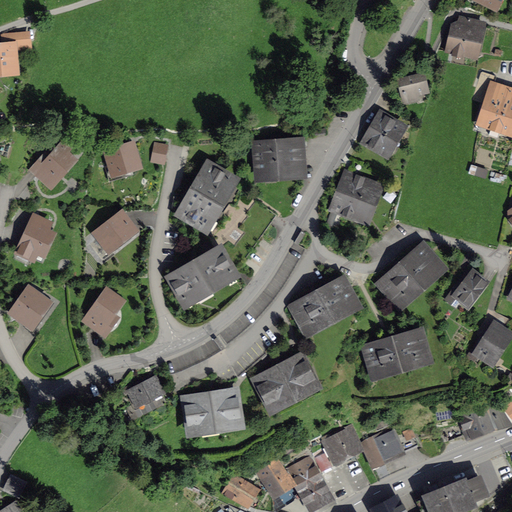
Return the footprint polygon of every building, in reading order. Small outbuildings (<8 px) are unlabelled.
[(469,0),(497,13),(503,0),(469,0)] [(458,16),(457,20),(450,24),(444,52),(452,54),(451,56),(478,62),(487,22),(458,16)] [(1,42),(0,42),(0,77),(20,76),(18,51),(33,50),(31,31),(1,34),(1,42)] [(511,87),(494,81),(496,76),(481,71),(471,100),(482,104),(475,126),(511,138),(511,87)] [(431,94),(425,72),(397,79),(403,105),(422,101),(421,96),(431,94)] [(389,161),(409,127),(379,110),(360,144),(389,161)] [(309,180),(305,138),(252,142),(256,184),(309,180)] [(69,152),(73,148),(63,140),(48,156),(44,153),(28,170),(52,192),(79,161),(69,152)] [(134,173),(144,170),(136,141),(103,150),(108,168),(105,169),(110,183),(135,175),(134,173)] [(165,165),(169,145),(154,142),(150,163),(165,165)] [(209,237),(241,179),(208,159),(174,216),(209,237)] [(486,179),(488,170),(471,164),(468,174),(486,179)] [(370,227),(386,184),(344,168),(324,223),(333,226),(337,215),(370,227)] [(109,255),(140,231),(124,209),(92,233),(109,255)] [(46,260),(58,233),(51,230),(54,222),(33,213),(14,254),(36,264),(39,257),(46,260)] [(402,314),(451,271),(424,241),(375,284),(402,314)] [(185,312),(243,278),(223,244),(165,277),(185,312)] [(470,311),(492,283),(473,269),(455,293),(451,290),(444,300),(452,306),(456,301),(470,311)] [(365,309),(346,275),(288,307),(307,341),(365,309)] [(33,333),(54,303),(29,285),(7,314),(33,333)] [(117,316),(128,301),(107,287),(81,322),(106,340),(120,318),(117,316)] [(496,369),(511,343),(511,333),(494,322),(473,355),(469,353),(466,358),(474,363),(477,358),(496,369)] [(436,364),(424,327),(361,346),(373,383),(436,364)] [(325,390),(304,351),(251,379),(272,418),(325,390)] [(167,395),(156,375),(130,388),(128,385),(122,389),(125,396),(128,394),(133,404),(126,408),(133,421),(163,405),(159,399),(167,395)] [(247,431),(240,387),(181,396),(188,440),(247,431)] [(461,418),(459,419),(465,432),(467,431),(473,442),(497,432),(488,409),(485,402),(459,413),(461,418)] [(488,409),(497,432),(511,428),(511,419),(504,411),(500,406),(495,408),(494,406),(488,409)] [(379,430),(389,425),(385,417),(375,422),(379,430)] [(361,442),(352,424),(344,428),(345,429),(321,441),(335,468),(364,453),(367,452),(361,442)] [(405,437),(400,440),(394,430),(389,432),(387,429),(361,442),(367,452),(364,453),(374,472),(407,455),(405,451),(419,444),(411,428),(403,432),(405,437)] [(287,456),(296,450),(293,445),(284,452),(287,456)] [(323,473),(333,467),(325,453),(315,458),(323,473)] [(286,469),(277,455),(261,465),(267,474),(260,479),(275,501),(295,488),(298,486),(286,469)] [(295,488),(309,511),(315,511),(336,500),(310,456),(286,469),(298,486),(295,488)] [(251,509),(262,490),(234,473),(222,493),(251,509)] [(21,499),(28,483),(11,475),(3,491),(21,499)] [(469,479),(424,497),(428,509),(429,511),(473,511),(480,509),(478,504),(492,498),(483,477),(470,482),(469,479)] [(429,511),(428,509),(422,511),(408,511),(399,495),(371,511),(429,511)] [(24,511),(17,501),(0,511),(24,511)]
